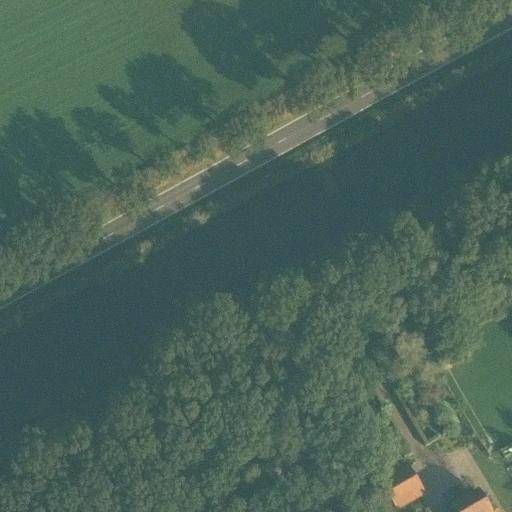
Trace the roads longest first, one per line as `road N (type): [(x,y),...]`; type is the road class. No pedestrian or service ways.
road 1 (unclassified): [(0,437),(511,147)]
road 2 (primary): [(0,295),(511,15)]
